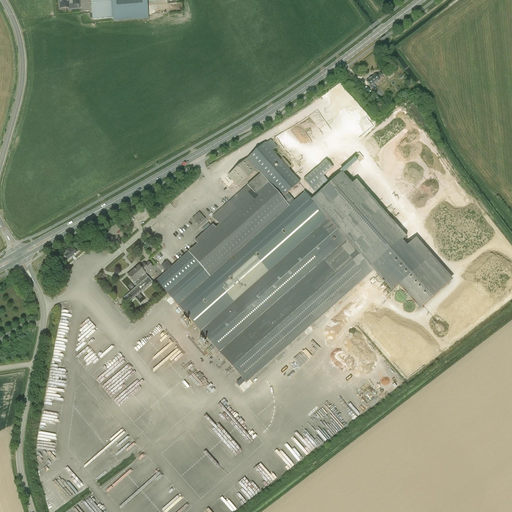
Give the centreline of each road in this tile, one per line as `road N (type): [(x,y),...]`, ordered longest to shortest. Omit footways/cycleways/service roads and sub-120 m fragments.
road 1 (primary): [(101,209),(298,92),(420,0)]
road 2 (tertiary): [(31,511),(19,454),(43,304),(20,259)]
road 3 (tertiary): [(0,168),(21,75),(18,32),(2,0)]
